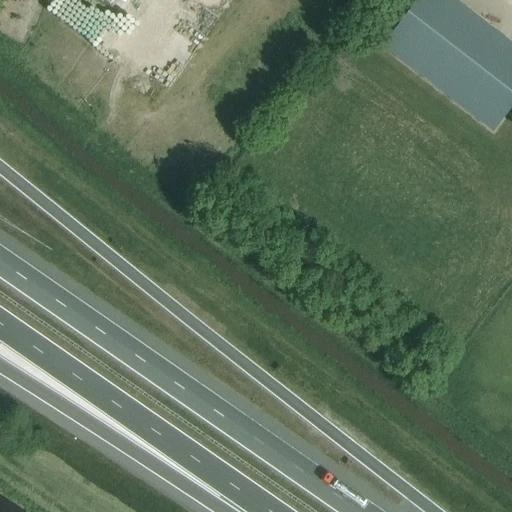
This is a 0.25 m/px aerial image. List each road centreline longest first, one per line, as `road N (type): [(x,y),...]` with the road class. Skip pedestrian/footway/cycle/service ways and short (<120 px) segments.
road 1 (motorway): [(430,511),(0,167)]
road 2 (motorway): [(359,511),(0,262)]
road 3 (motorway): [(0,324),(268,511)]
road 4 (motorway): [(0,366),(240,511)]
